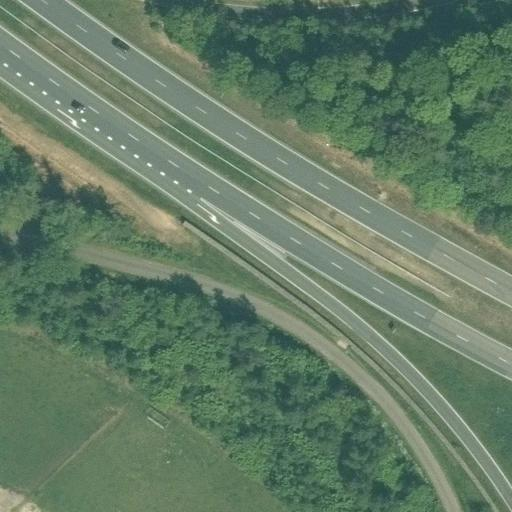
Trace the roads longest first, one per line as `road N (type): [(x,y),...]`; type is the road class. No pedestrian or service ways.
road 1 (unclassified): [(0,232),(226,293),(307,334),(391,409),(452,511)]
road 2 (primary): [(511,292),(342,199),(42,0)]
road 3 (primary): [(204,187),(277,265),(417,379),(511,501)]
road 4 (primary): [(204,187),(511,365)]
road 5 (primary): [(438,0),(281,18),(156,0)]
road 6 (primary): [(0,44),(204,187)]
